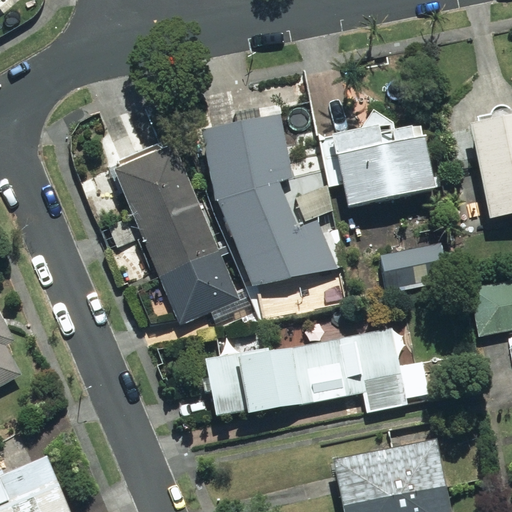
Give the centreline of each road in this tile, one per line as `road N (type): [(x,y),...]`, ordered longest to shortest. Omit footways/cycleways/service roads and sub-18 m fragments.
road 1 (residential): [(0,139),(168,511)]
road 2 (residential): [(215,33),(77,71),(0,107)]
road 3 (residential): [(377,0),(215,33)]
